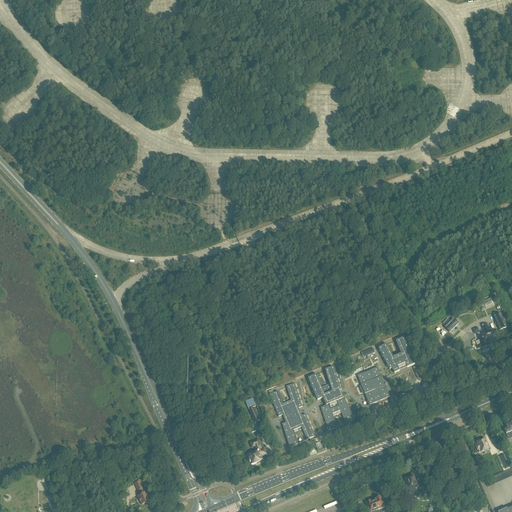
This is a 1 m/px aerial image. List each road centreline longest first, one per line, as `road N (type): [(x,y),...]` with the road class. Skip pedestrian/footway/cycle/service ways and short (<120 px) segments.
road 1 (unknown): [(0,7),(51,68),(108,111),(215,161),(358,165),(424,155)]
road 2 (unclassified): [(181,259),(511,133)]
road 3 (primary): [(476,407),(205,510)]
road 4 (primary): [(248,511),(476,407)]
road 5 (secondary): [(197,494),(116,305)]
road 6 (unknown): [(433,0),(459,31),(470,90),(453,130),(424,155)]
